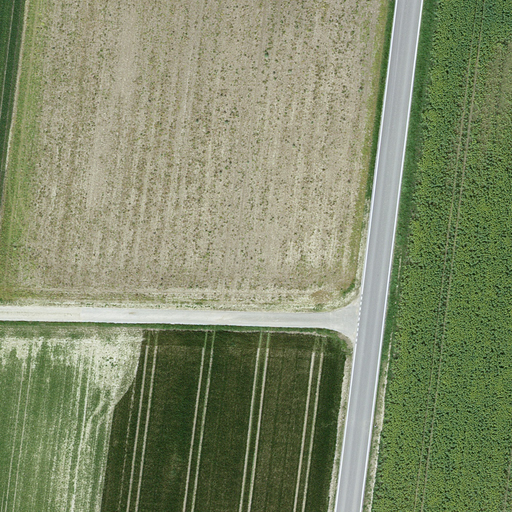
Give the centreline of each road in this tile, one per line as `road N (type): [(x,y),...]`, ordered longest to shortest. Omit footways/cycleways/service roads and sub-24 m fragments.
road 1 (tertiary): [(412,0),(348,511)]
road 2 (track): [(0,314),(372,322)]
